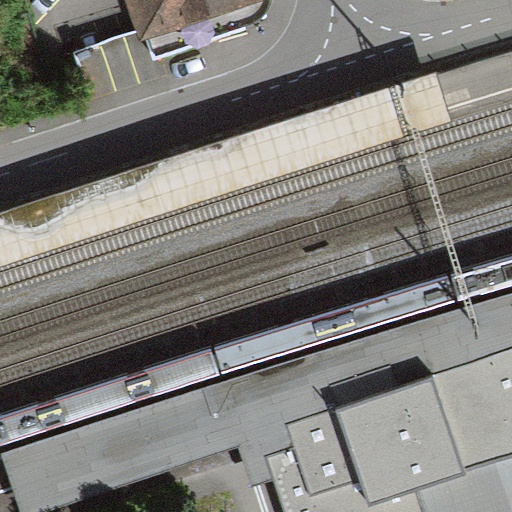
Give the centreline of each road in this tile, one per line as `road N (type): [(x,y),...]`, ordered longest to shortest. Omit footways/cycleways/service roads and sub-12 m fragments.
road 1 (residential): [(352,60),(0,176)]
road 2 (residential): [(511,13),(352,60)]
